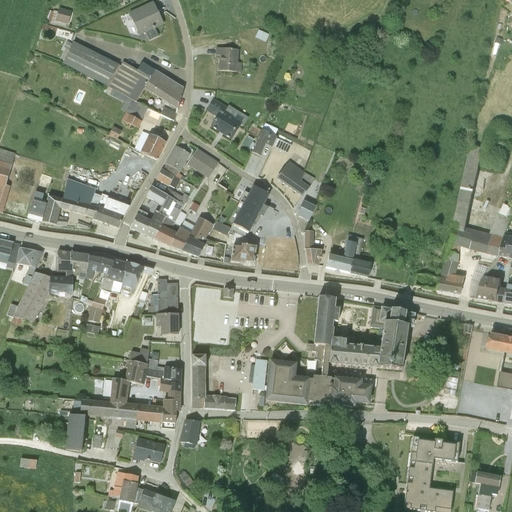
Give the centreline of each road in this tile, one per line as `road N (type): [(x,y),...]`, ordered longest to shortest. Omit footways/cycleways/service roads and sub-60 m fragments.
road 1 (residential): [(184,413),(337,414),(511,432)]
road 2 (residential): [(303,288),(286,207),(264,184),(178,131)]
road 3 (tertiary): [(511,324),(303,288)]
road 4 (residential): [(187,271),(184,413)]
road 5 (residential): [(117,252),(178,131)]
road 6 (residential): [(178,131),(189,58),(175,0)]
